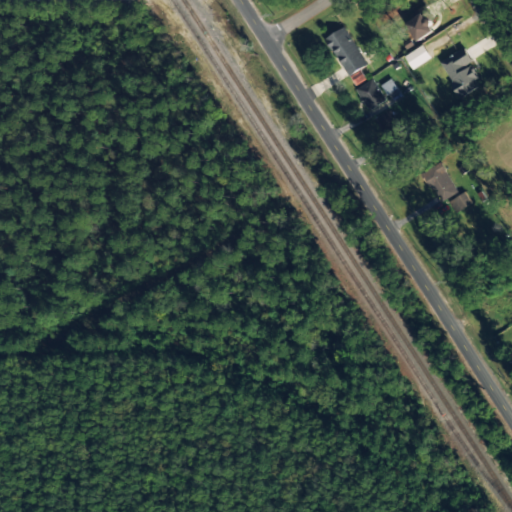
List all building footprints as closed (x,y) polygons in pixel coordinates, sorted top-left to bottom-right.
[(431,14),(430,13),(407,21),(414,41),(434,34),(428,16),(431,14)] [(368,64),(344,27),(325,39),(349,77),(368,64)] [(406,56),(414,70),(432,58),(424,45),(406,56)] [(440,63),(462,98),(482,85),(469,64),(473,62),(464,48),(440,63)] [(356,89),(367,111),(385,102),(374,79),(356,89)] [(397,88),(391,79),(381,86),(387,95),(397,88)] [(376,116),(385,141),(402,135),(393,110),(376,116)] [(440,203),(458,193),(442,163),(423,173),(440,203)] [(451,214),(472,206),(467,192),(446,200),(451,214)]
